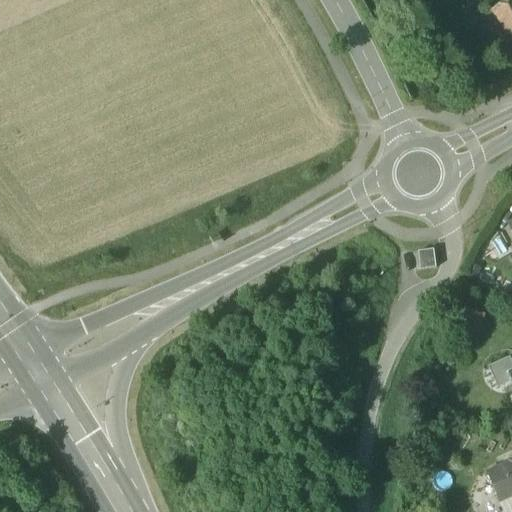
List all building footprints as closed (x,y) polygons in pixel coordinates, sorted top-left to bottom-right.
[(511,0),(488,14),(511,54),(511,0)] [(418,253),(420,271),(436,269),(433,251),(418,253)] [(464,307),(456,328),(477,336),(485,315),(464,307)] [(505,374),(511,371),(511,363),(509,358),(488,367),(498,389),(509,384),(505,374)] [(511,461),(486,473),(497,497),(511,490),(511,461)] [(511,511),(511,490),(497,497),(503,511),(511,511)]
